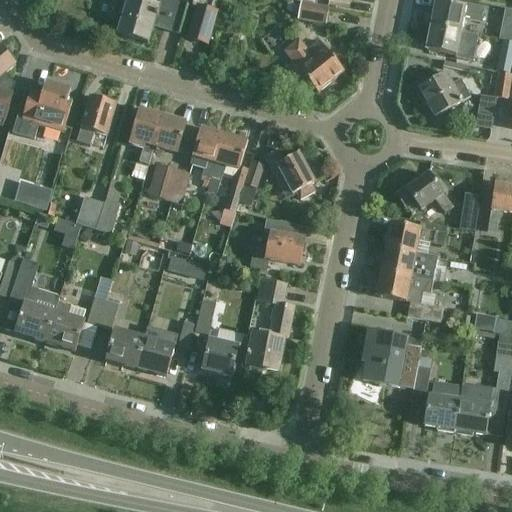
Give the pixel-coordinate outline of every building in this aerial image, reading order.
[(113,0),(107,21),(122,25),(118,37),(148,46),(155,24),(180,31),(187,7),(165,0),(160,0),(158,7),(133,0),(113,0)] [(434,3),(430,27),(459,34),(462,19),(479,22),(482,10),(464,7),(464,9),(434,3)] [(325,26),(328,9),(301,4),(298,21),(325,26)] [(208,45),(216,15),(197,10),(189,39),(208,45)] [(430,27),(425,52),(454,58),(454,60),(471,64),(476,37),(459,34),(430,27)] [(511,30),(500,28),(498,39),(511,42),(511,30)] [(299,88),(306,82),(317,95),(343,74),(319,43),(307,52),(299,42),(284,53),(293,64),(285,70),(284,79),(290,87),(299,88)] [(6,75),(15,67),(0,48),(0,116),(4,117),(1,128),(2,128),(3,124),(4,124),(13,94),(12,94),(14,85),(6,75)] [(497,62),(495,72),(509,75),(511,65),(497,62)] [(444,76),(417,90),(420,96),(417,97),(422,107),(425,105),(433,119),(470,99),(461,81),(450,87),(444,76)] [(507,101),(511,78),(498,76),(494,99),(507,101)] [(20,105),(11,136),(33,142),(38,124),(64,131),(67,119),(63,118),(70,92),(45,85),(37,110),(20,105)] [(480,97),(477,113),(492,115),(494,99),(480,97)] [(90,98),(76,143),(90,148),(94,135),(107,139),(117,106),(90,98)] [(149,167),(153,153),(163,118),(139,112),(130,141),(144,145),(138,165),(149,167)] [(163,118),(153,153),(161,156),(163,151),(177,154),(185,125),(163,118)] [(201,179),(211,181),(224,137),(200,130),(192,159),(189,165),(204,169),(201,179)] [(224,137),(211,181),(219,184),(224,168),(238,173),(247,143),(224,137)] [(314,194),(313,190),(310,186),(314,184),(298,156),(283,165),(277,153),(265,160),(279,186),(282,185),(289,198),(296,195),(300,202),(314,194)] [(246,174),(243,187),(256,191),(263,167),(252,164),(248,175),(246,174)] [(171,204),(180,173),(156,167),(148,198),(171,204)] [(180,173),(171,204),(180,207),(189,176),(180,173)] [(444,216),(452,210),(428,177),(415,185),(414,183),(395,197),(405,210),(414,204),(419,211),(433,201),(444,216)] [(122,185),(111,183),(98,232),(110,235),(118,206),(117,206),(122,185)] [(489,213),(511,215),(511,189),(493,187),(489,213)] [(230,188),(223,211),(234,215),(241,191),(230,188)] [(243,188),(239,205),(251,208),(256,192),(243,188)] [(464,195),(463,207),(477,209),(479,197),(464,195)] [(84,199),(76,225),(79,226),(94,230),(98,232),(105,206),(84,199)] [(39,217),(36,227),(47,231),(50,221),(39,217)] [(464,218),(462,233),(473,235),(474,235),(477,221),(464,218)] [(489,221),(487,233),(496,234),(498,222),(489,221)] [(56,222),(53,233),(76,240),(79,229),(56,222)] [(253,250),(250,266),(267,269),(268,262),(300,268),(304,242),(293,240),(295,228),(266,223),(263,235),(270,236),(267,253),(253,250)] [(390,225),(385,250),(415,256),(415,251),(418,252),(420,244),(442,248),(446,230),(434,228),(433,233),(419,231),(390,225)] [(87,232),(79,241),(85,247),(93,238),(87,232)] [(127,244),(124,254),(134,257),(137,247),(127,244)] [(179,244),(176,253),(187,256),(190,247),(179,244)] [(385,250),(380,275),(431,284),(436,260),(415,256),(385,250)] [(447,268),(464,269),(465,257),(448,256),(447,268)] [(7,268),(0,290),(0,297),(9,300),(19,271),(7,268)] [(19,271),(9,300),(21,304),(30,275),(19,271)] [(429,296),(431,284),(380,275),(375,299),(409,305),(406,319),(439,326),(442,311),(420,307),(422,295),(429,296)] [(288,339),(294,310),(283,307),(286,288),(259,283),(255,304),(277,308),(271,335),(260,333),(259,338),(253,337),(248,368),(250,368),(249,372),(262,375),(263,371),(278,374),(284,338),(288,339)] [(24,305),(14,335),(44,344),(57,304),(59,299),(31,290),(26,305),(24,305)] [(94,300),(86,325),(98,328),(105,303),(94,300)] [(105,303),(98,328),(110,332),(118,307),(105,303)] [(57,304),(44,344),(74,354),(79,338),(84,323),(81,323),(84,313),(57,304)] [(196,327),(194,334),(207,338),(215,308),(201,305),(196,327)] [(477,317),(474,331),(493,334),(495,320),(477,317)] [(184,324),(177,351),(189,354),(194,334),(196,327),(184,324)] [(105,363),(135,371),(143,340),(113,332),(105,363)] [(231,380),(239,349),(241,338),(220,333),(218,344),(209,341),(201,372),(231,380)] [(406,341),(372,334),(363,384),(397,390),(397,386),(413,389),(416,370),(420,350),(405,347),(406,341)] [(173,348),(143,340),(135,371),(165,379),(173,348)] [(511,341),(499,340),(494,373),(498,373),(511,376),(511,375),(511,372),(511,341)] [(430,372),(416,370),(413,389),(411,396),(425,399),(430,372)] [(458,399),(453,433),(485,438),(489,412),(505,415),(506,408),(510,384),(511,376),(498,373),(495,390),(461,385),(458,399)] [(424,428),(453,433),(458,399),(442,397),(442,400),(428,398),(424,428)]
